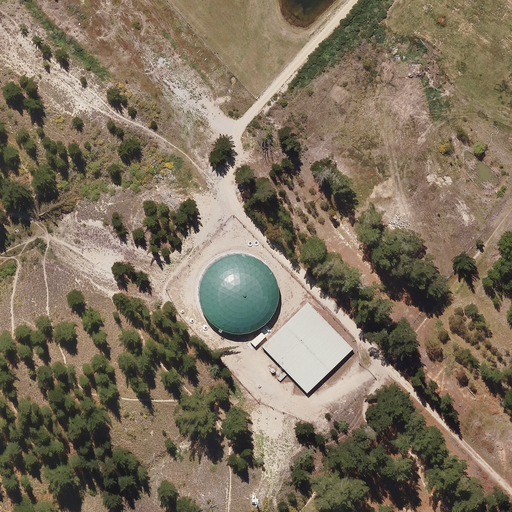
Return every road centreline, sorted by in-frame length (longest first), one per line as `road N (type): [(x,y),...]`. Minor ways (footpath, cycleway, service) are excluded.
road 1 (track): [(353,0),(248,113),(235,136),(230,182),(232,204),(359,350)]
road 2 (track): [(511,490),(353,335)]
